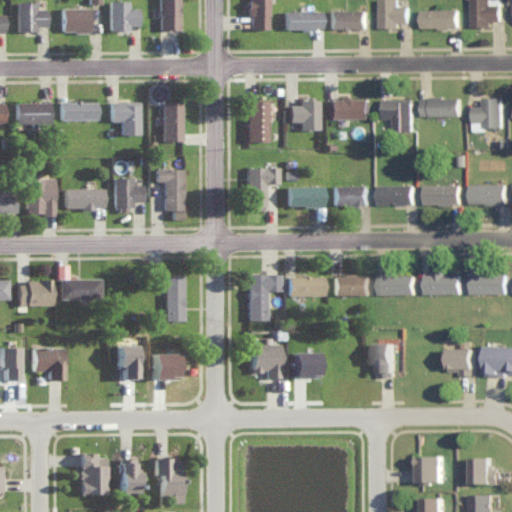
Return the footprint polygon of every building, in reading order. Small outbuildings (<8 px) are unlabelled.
[(14,0),(14,29),(34,29),(34,23),(44,23),(45,6),(33,6),(33,0),(14,0)] [(137,22),(137,6),(127,6),(126,0),(106,0),(107,28),(127,28),(127,23),(137,22)] [(177,27),(176,0),(157,0),(157,27),(177,27)] [(266,27),(266,0),(247,0),(247,26),(266,27)] [(408,20),(408,3),(398,3),(397,0),(378,0),(378,25),(398,25),(398,20),(408,20)] [(470,0),(471,24),(490,23),(490,18),(500,18),(500,0),(470,0)] [(87,6),(59,6),(60,29),(87,29),(87,6)] [(329,27),(366,26),(366,7),(328,8),(329,27)] [(421,26),(459,25),(458,7),(420,7),(421,26)] [(320,8),(283,9),(283,27),(320,27),(320,8)] [(460,95),(421,94),(421,113),(460,114),(460,95)] [(328,95),(328,116),(368,115),(367,95),(328,95)] [(413,128),(412,95),(382,96),(383,116),(393,115),(393,128),(413,128)] [(473,128),(484,128),(484,125),(503,125),(502,95),(482,95),(482,103),(472,103),(473,128)] [(245,139),(266,139),(265,97),(244,97),(245,139)] [(317,126),(317,97),(297,97),(297,102),(287,102),(287,119),(297,119),(297,126),(317,126)] [(58,117),(95,117),(94,98),(57,99),(58,117)] [(107,99),(108,119),(118,119),(118,132),(138,132),(138,98),(107,99)] [(159,138),(179,138),(180,99),(160,98),(159,138)] [(13,120),(47,121),(47,100),(13,99),(13,120)] [(276,164),(244,164),(245,206),(264,206),(264,181),(277,180),(276,164)] [(182,166),(154,166),(154,179),(162,179),(162,207),(181,207),(182,166)] [(141,199),(141,182),(130,183),(130,174),(110,174),(111,205),(130,204),(130,199),(141,199)] [(52,175),(23,175),(23,211),(52,212),(52,175)] [(506,181),(470,182),(470,202),(506,202),(506,181)] [(367,182),(331,183),(331,204),(367,203),(367,182)] [(424,183),(424,201),(460,201),(460,182),(424,183)] [(285,184),(285,204),(321,203),(321,183),(285,184)] [(378,202),(414,201),(413,183),(377,183),(378,202)] [(101,185),(61,185),(62,206),(102,205),(101,185)] [(0,209),(13,210),(14,188),(0,188),(0,209)] [(425,292),(461,291),(460,270),(424,271),(425,292)] [(246,318),(265,317),(264,289),(278,288),(278,271),(245,272),(246,318)] [(415,292),(415,271),(378,272),(378,292),(415,292)] [(507,272),(471,271),(470,291),(506,291),(507,272)] [(182,272),(163,272),(162,318),(181,318),(182,272)] [(332,293),(368,292),(368,272),(332,272),(332,293)] [(285,293),(321,292),(321,273),(285,274),(285,293)] [(57,276),(57,296),(98,295),(98,276),(57,276)] [(49,278),(15,278),(15,302),(49,302),(49,278)] [(394,374),(394,339),(374,340),(374,364),(378,364),(378,374),(394,374)] [(135,376),(135,341),(115,342),(115,364),(119,364),(119,376),(135,376)] [(279,375),(278,341),(249,342),(250,369),(264,369),(264,375),(279,375)] [(0,377),(15,377),(15,343),(0,343),(0,377)] [(511,343),(487,343),(487,372),(511,372),(511,343)] [(29,345),(30,368),(44,368),(45,377),(61,376),(61,344),(29,345)] [(475,373),(475,346),(450,345),(450,368),(459,368),(459,373),(475,373)] [(291,374),(317,374),(316,348),(291,349),(291,374)] [(149,375),(175,376),(176,351),(150,350),(149,375)] [(105,491),(104,455),(95,455),(94,450),(78,450),(78,491),(105,491)] [(443,453),(417,453),(416,479),(443,479),(443,453)] [(472,481),(498,481),(498,466),(492,466),(491,455),(472,455),(472,481)] [(117,489),(135,489),(136,468),(132,468),(132,457),(118,456),(117,489)] [(180,500),(180,456),(152,456),(152,472),(158,472),(158,493),(169,493),(169,500),(180,500)] [(468,511),(498,511),(498,508),(492,508),(492,492),(469,492),(468,511)] [(443,511),(443,494),(423,495),(423,506),(415,506),(415,511),(443,511)]
